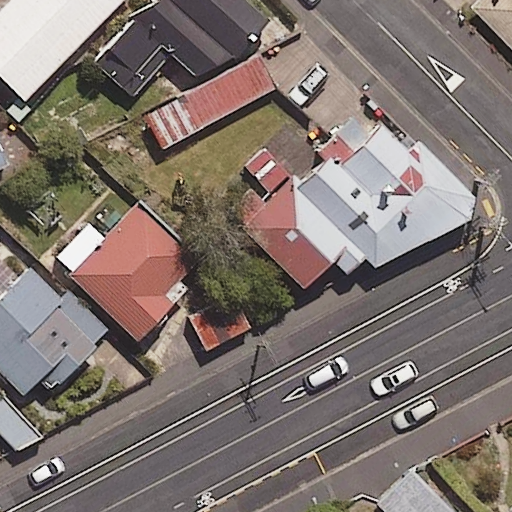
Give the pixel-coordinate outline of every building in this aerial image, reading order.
[(128,0),(16,0),(0,17),(0,83),(24,107),(128,0)] [(165,153),(275,91),(253,49),(269,32),(236,0),(166,0),(99,69),(131,101),(173,59),(190,75),(174,92),(181,103),(147,122),(165,153)] [(511,0),(486,0),(478,9),(511,44),(511,0)] [(291,182),(260,150),(242,169),(273,200),(242,230),(307,295),(334,268),(348,281),(365,264),(378,272),(468,228),(475,203),(368,106),(291,182)] [(0,170),(8,166),(0,151),(0,170)] [(54,267),(139,347),(186,297),(177,289),(197,268),(137,212),(105,245),(89,230),(54,267)] [(61,308),(30,277),(0,306),(0,377),(23,401),(40,384),(53,397),(112,338),(72,298),(61,308)] [(249,332),(229,299),(187,325),(207,358),(249,332)] [(39,439),(3,399),(0,401),(0,434),(20,457),(39,439)] [(450,511),(409,468),(376,498),(388,511),(450,511)] [(511,491),(502,501),(511,510),(511,491)]
